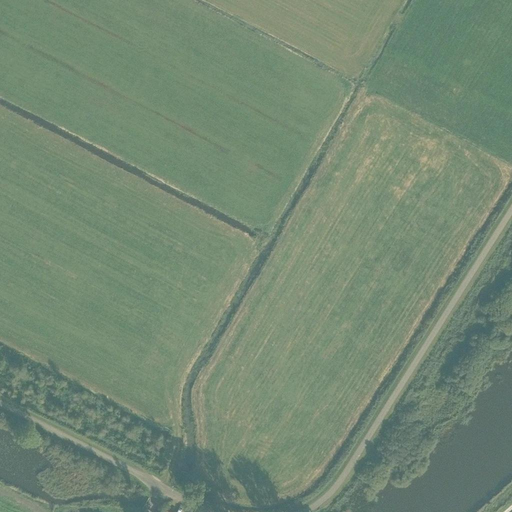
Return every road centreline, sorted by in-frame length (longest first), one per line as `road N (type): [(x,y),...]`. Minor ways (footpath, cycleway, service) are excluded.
road 1 (unclassified): [(309,511),(354,468),(511,212)]
road 2 (unclassified): [(164,490),(0,401)]
